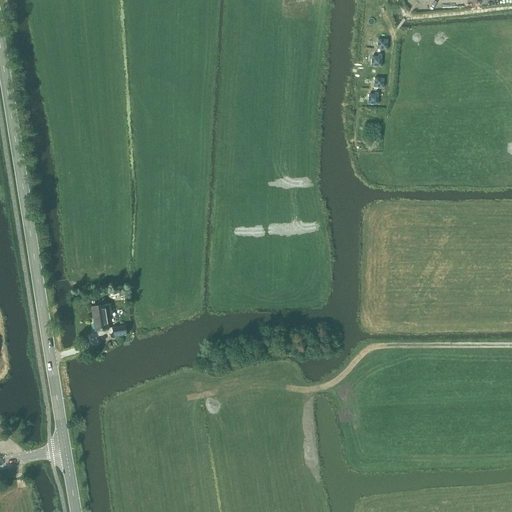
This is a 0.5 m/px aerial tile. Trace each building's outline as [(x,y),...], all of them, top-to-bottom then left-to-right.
[(387,50),(388,40),(378,40),(378,49),(387,50)] [(381,67),(382,55),(379,54),(378,57),(372,57),(372,66),(381,67)] [(384,79),(375,78),(374,87),(383,88),(384,79)] [(375,95),(369,95),(369,104),(377,104),(378,93),(375,93),(375,95)] [(96,331),(110,328),(108,316),(112,315),(111,304),(92,307),(96,331)] [(114,337),(127,335),(126,325),(113,327),(114,337)]
